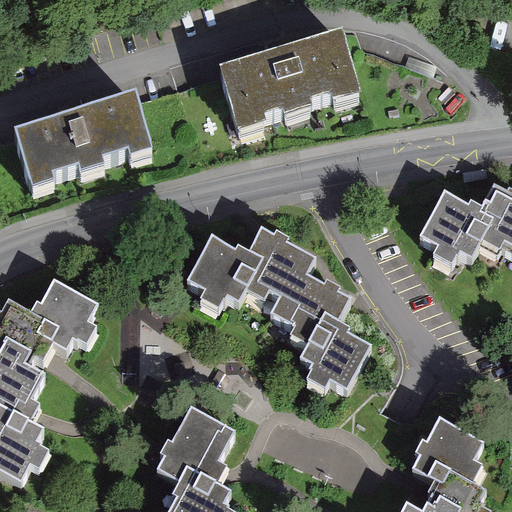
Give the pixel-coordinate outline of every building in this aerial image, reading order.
[(351,28),(223,69),(242,130),(265,123),(261,112),(284,104),(288,118),(312,110),(308,97),(335,88),(339,99),(370,90),(351,28)] [(10,130),(28,191),(59,182),(55,168),(77,162),(80,172),(102,166),(99,153),(128,145),(131,157),(155,150),(138,92),(10,130)] [(511,205),(488,192),(479,208),(475,214),(491,223),(478,248),(499,260),(506,246),(511,249),(511,205)] [(443,198),(421,238),(440,249),(435,258),(452,268),(458,256),(470,262),(478,248),(491,223),(475,214),(479,208),(468,202),(464,210),(443,198)] [(252,263),(215,241),(190,283),(209,294),(201,308),(221,320),(230,304),(246,314),(251,305),(316,342),(304,364),(344,387),(368,347),(334,327),(346,306),(311,285),(321,269),(266,238),(252,263)] [(61,333),(53,347),(65,354),(71,342),(88,351),(98,332),(88,326),(98,308),(57,286),(44,310),(37,306),(31,317),(61,333)] [(0,356),(7,343),(32,357),(25,369),(31,372),(37,361),(43,365),(53,347),(61,333),(31,317),(8,304),(1,317),(0,316),(0,356)] [(0,411),(1,411),(31,427),(40,409),(31,405),(45,380),(31,372),(25,369),(32,357),(7,343),(0,356),(0,411)] [(180,483),(165,511),(226,511),(237,492),(220,483),(227,470),(213,463),(229,432),(183,408),(152,469),(180,483)] [(0,475),(22,487),(31,470),(40,475),(50,456),(41,452),(43,449),(38,447),(45,435),(31,427),(1,411),(0,411),(0,475)] [(490,511),(491,511),(469,500),(476,487),(463,480),(471,466),(461,460),(471,441),(438,423),(416,465),(443,479),(425,511),(412,511),(407,509),(405,511),(490,511)]
